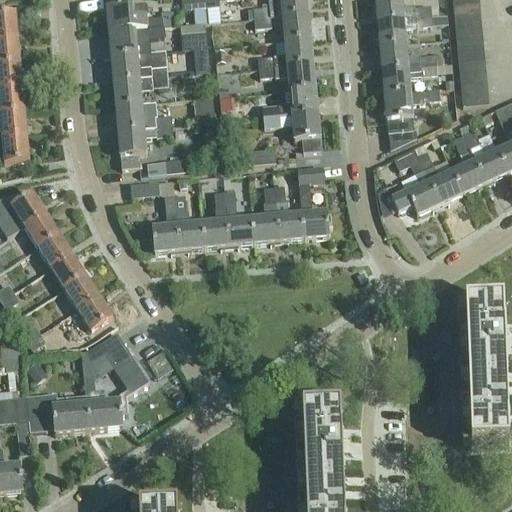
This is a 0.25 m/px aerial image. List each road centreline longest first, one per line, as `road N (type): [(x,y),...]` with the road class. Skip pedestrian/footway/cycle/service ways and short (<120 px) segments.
road 1 (residential): [(224,416),(99,212),(78,144),(64,0)]
road 2 (residential): [(344,0),(364,206),(375,244),(408,298)]
road 3 (residential): [(408,298),(224,416)]
road 4 (residential): [(224,416),(75,511)]
road 5 (residential): [(511,232),(408,298)]
